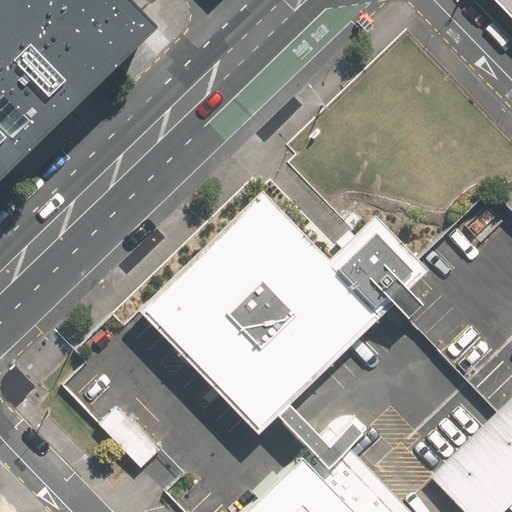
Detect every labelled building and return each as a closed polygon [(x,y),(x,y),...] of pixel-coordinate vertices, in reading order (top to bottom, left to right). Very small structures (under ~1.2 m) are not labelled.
[(0,0),(0,157),(152,21),(132,0),(0,0)] [(511,0),(496,0),(511,16),(511,0)] [(302,231),(262,189),(139,308),(256,430),(274,411),(281,405),(287,399),(390,300),(403,314),(411,307),(419,301),(404,284),(425,266),(416,255),(372,214),(351,232),(344,240),(327,257),(302,231)] [(485,206),(464,226),(479,241),(500,221),(485,206)] [(511,511),(511,392),(427,475),(462,511),(497,511),(505,505),(511,511)] [(116,405),(100,420),(142,465),(158,450),(116,405)] [(328,442),(335,449),(329,455),(322,461),(305,443),(233,511),(413,511),(347,444),(366,426),(356,416),(328,442)]
